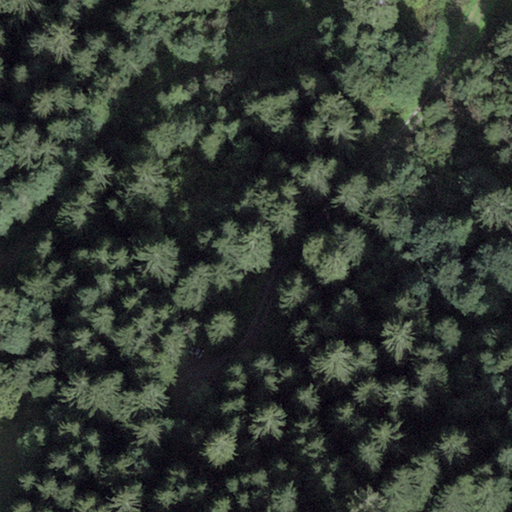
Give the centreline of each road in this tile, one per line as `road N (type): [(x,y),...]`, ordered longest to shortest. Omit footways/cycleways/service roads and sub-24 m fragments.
road 1 (track): [(482,0),(446,72),(233,324),(159,433),(129,511)]
road 2 (track): [(344,0),(142,78),(0,246)]
